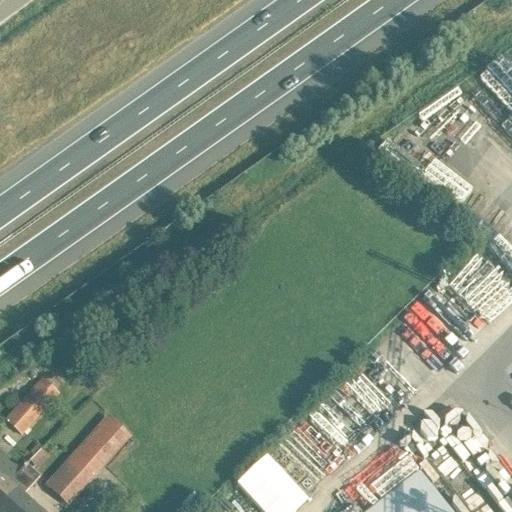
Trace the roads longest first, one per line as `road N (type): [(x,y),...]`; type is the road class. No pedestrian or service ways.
road 1 (motorway): [(0,277),(389,0)]
road 2 (motorway): [(302,0),(0,212)]
